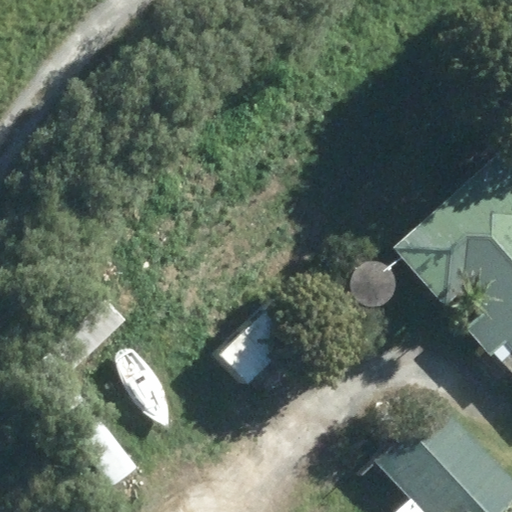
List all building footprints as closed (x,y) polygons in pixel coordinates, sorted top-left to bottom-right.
[(511,127),(479,158),(462,140),(375,223),(511,366),(511,127)] [(83,297),(0,373),(0,382),(95,486),(142,443),(67,361),(111,320),(137,348),(164,323),(100,253),(69,281),(83,297)] [(296,326),(271,297),(203,357),(228,386),(296,326)] [(511,511),(511,458),(504,466),(432,386),(364,446),(399,484),(383,498),(396,511),(511,511)] [(379,511),(378,510),(343,472),(298,511),(379,511)]
